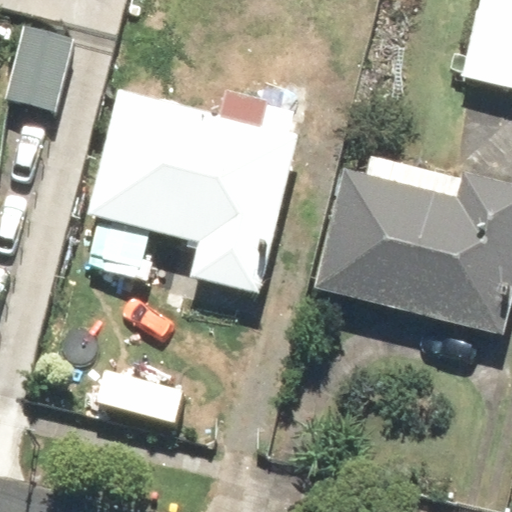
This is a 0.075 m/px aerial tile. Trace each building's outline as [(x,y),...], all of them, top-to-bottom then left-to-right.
[(350,0),(319,0),(304,62),(363,77),(375,30),(345,23),(350,0)] [(442,0),(393,0),(371,89),(417,100),(442,0)] [(511,0),(492,0),(471,81),(511,90),(511,0)] [(36,32),(17,102),(64,115),(84,45),(36,32)] [(231,121),(133,96),(101,220),(211,248),(202,281),(269,298),(310,141),(303,140),(310,113),(238,95),(231,121)] [(357,176),(327,293),(511,339),(511,186),(476,178),(470,204),(357,176)] [(0,252),(10,216),(0,213),(0,252)]
